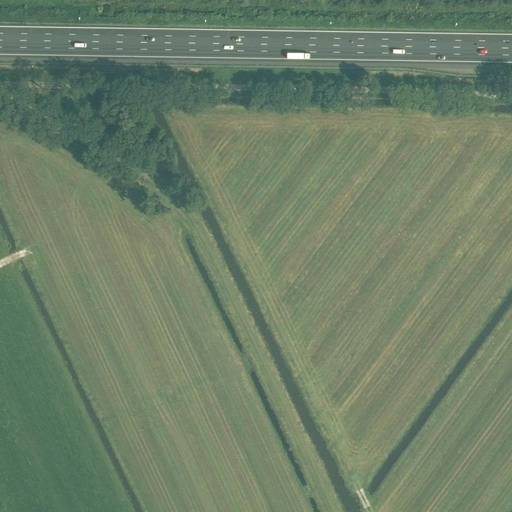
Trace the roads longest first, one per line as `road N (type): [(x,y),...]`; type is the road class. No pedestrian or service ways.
road 1 (unclassified): [(0,84),(511,96)]
road 2 (motorway): [(0,40),(511,49)]
road 3 (track): [(258,357),(180,202),(97,148)]
